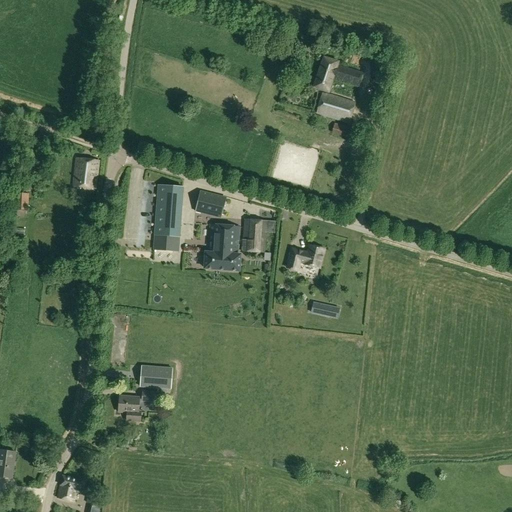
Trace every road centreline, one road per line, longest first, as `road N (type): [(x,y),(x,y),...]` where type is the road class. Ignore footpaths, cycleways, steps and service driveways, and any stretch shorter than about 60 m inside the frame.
road 1 (unclassified): [(511,275),(113,147)]
road 2 (unclassified): [(45,511),(92,378),(113,147)]
road 3 (unclassified): [(113,147),(135,0)]
road 4 (unclassified): [(113,147),(0,105)]
